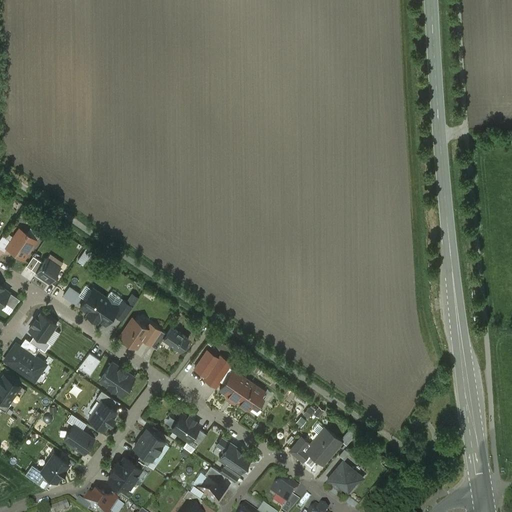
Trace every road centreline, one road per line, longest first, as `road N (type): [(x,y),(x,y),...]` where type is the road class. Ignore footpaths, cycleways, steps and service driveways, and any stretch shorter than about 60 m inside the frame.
road 1 (secondary): [(482,498),(450,250),(431,0)]
road 2 (unclassified): [(411,452),(0,173)]
road 3 (residential): [(9,511),(78,484),(156,378)]
road 4 (residential): [(156,378),(33,293)]
road 5 (residential): [(269,457),(156,378)]
